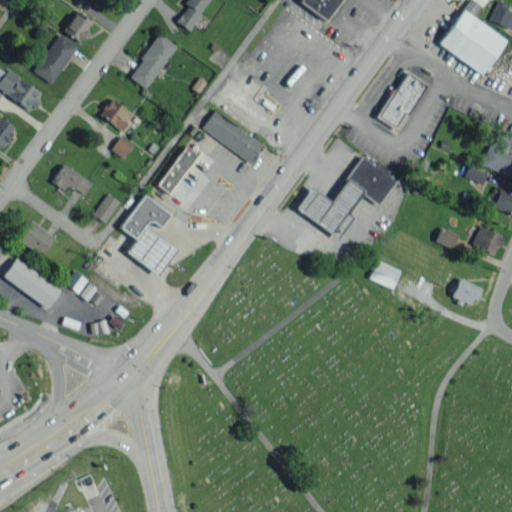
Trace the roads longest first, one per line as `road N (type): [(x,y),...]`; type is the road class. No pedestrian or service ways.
road 1 (primary): [(403,0),(127,373)]
road 2 (residential): [(0,200),(147,0)]
road 3 (residential): [(12,184),(182,304)]
road 4 (primary): [(127,373),(0,455)]
road 5 (primary): [(127,373),(161,511)]
road 6 (residential): [(127,373),(0,316)]
